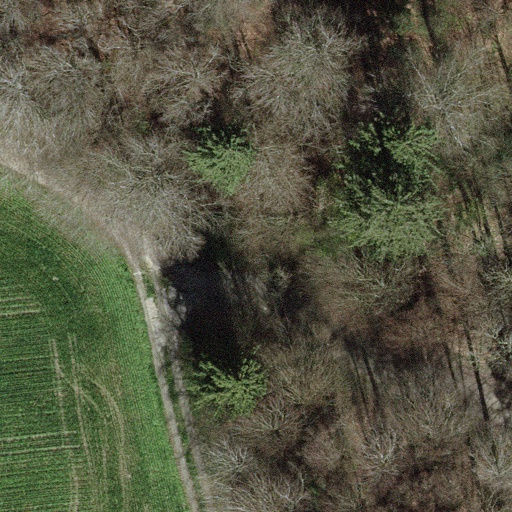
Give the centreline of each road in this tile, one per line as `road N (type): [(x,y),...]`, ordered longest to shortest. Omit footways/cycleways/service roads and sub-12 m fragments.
road 1 (track): [(208,511),(139,223),(94,187),(0,149)]
road 2 (track): [(139,223),(511,372)]
